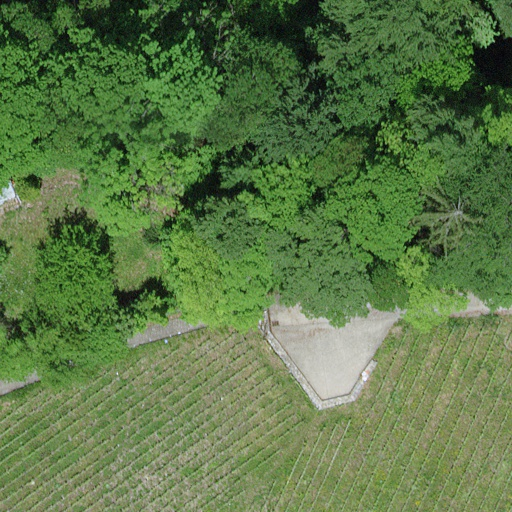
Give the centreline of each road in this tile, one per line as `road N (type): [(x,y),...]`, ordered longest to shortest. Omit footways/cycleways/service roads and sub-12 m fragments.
road 1 (track): [(368,306),(252,307),(0,392)]
road 2 (track): [(511,294),(368,306)]
